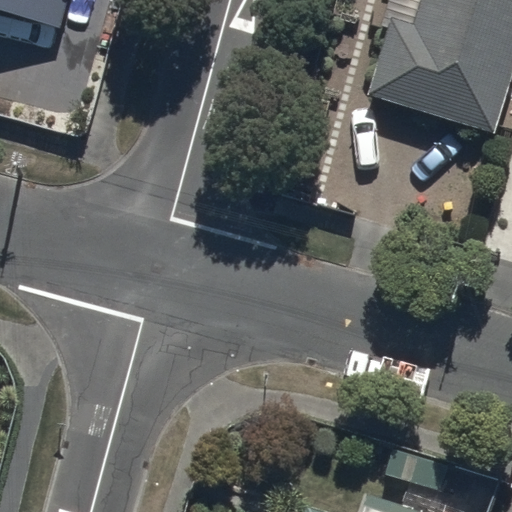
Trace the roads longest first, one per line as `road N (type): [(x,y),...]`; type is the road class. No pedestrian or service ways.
road 1 (residential): [(161,270),(511,372)]
road 2 (residential): [(161,270),(231,0)]
road 3 (residential): [(161,270),(95,511)]
road 4 (residential): [(0,226),(161,270)]
